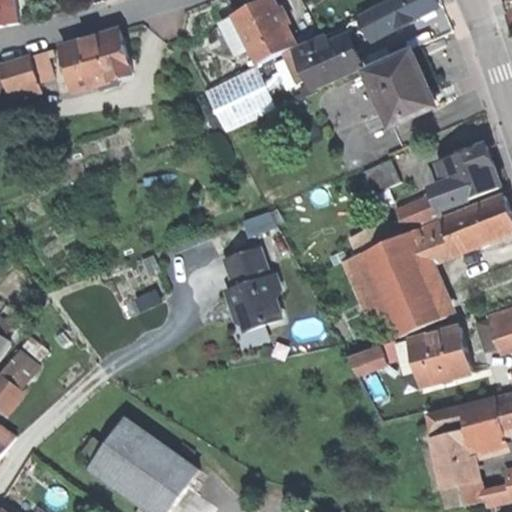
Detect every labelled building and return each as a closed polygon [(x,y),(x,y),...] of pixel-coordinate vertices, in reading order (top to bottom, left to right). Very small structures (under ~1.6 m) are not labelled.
[(0,0),(0,28),(19,26),(15,0),(0,0)] [(261,66),(299,47),(275,0),(272,0),(253,10),(237,18),(244,32),(261,66)] [(358,7),(354,0),(303,0),(321,34),(362,14),(358,7)] [(389,28),(391,31),(440,5),(437,0),(395,0),(379,9),(389,28)] [(381,32),(389,28),(379,9),(362,17),(363,19),(344,29),(371,35),(372,37),(381,32)] [(231,38),(244,32),(237,18),(224,25),(231,38)] [(91,41),(65,49),(77,92),(102,84),(120,79),(136,74),(123,32),(91,41)] [(296,49),(314,89),(365,67),(356,46),(350,33),(317,48),(314,41),(296,49)] [(392,47),(397,57),(413,49),(408,37),(391,45),(392,47)] [(367,70),(397,57),(392,47),(370,56),(367,70)] [(374,85),(393,126),(438,106),(427,81),(414,52),(368,72),(374,86),(374,85)] [(5,67),(14,97),(42,88),(33,58),(5,67)] [(230,126),(282,110),(269,66),(216,82),(230,126)] [(0,101),(14,97),(5,67),(0,68),(0,101)] [(122,85),(120,79),(102,84),(104,90),(122,85)] [(454,181),(462,203),(504,187),(495,164),(488,145),(446,161),(454,181)] [(366,172),(376,195),(404,182),(394,160),(366,172)] [(448,208),(462,203),(454,181),(436,188),(439,194),(427,198),(436,220),(450,214),(448,208)] [(444,221),(458,254),(511,232),(511,211),(506,197),(444,221)] [(407,231),(436,220),(427,198),(398,209),(407,231)] [(430,266),(458,254),(444,221),(416,232),(430,266)] [(355,239),(361,255),(368,253),(401,239),(394,222),(355,239)] [(451,318),(430,266),(416,232),(401,239),(368,253),(394,315),(403,338),(451,318)] [(261,249),(227,260),(237,289),(229,291),(231,300),(236,298),(239,306),(236,313),(239,322),(246,325),(261,320),(263,327),(265,326),(289,318),(281,297),(286,287),(281,273),(270,277),(261,249)] [(375,323),(394,315),(368,253),(361,255),(349,260),(375,323)] [(511,311),(492,318),(503,353),(511,350),(511,311)] [(263,327),(261,320),(246,325),(248,332),(263,327)] [(270,341),(265,326),(263,327),(248,332),(246,325),(239,322),(233,338),(237,352),(270,341)] [(419,364),(426,388),(477,374),(464,328),(413,343),(419,364)] [(0,361),(12,345),(0,336),(0,361)] [(407,367),(419,364),(413,343),(401,346),(407,367)] [(358,371),(388,361),(383,347),(353,357),(358,371)] [(0,377),(0,407),(3,410),(22,386),(5,371),(0,377)] [(511,394),(499,398),(508,436),(511,435),(511,394)] [(474,444),(508,436),(499,398),(465,406),(474,444)] [(478,462),(474,444),(465,406),(431,414),(434,425),(441,457),(449,489),(483,481),(478,462)] [(127,418),(92,468),(153,511),(171,511),(201,470),(127,418)] [(0,422),(0,435),(12,444),(18,435),(0,422)] [(430,460),(441,457),(434,425),(422,428),(430,460)] [(0,435),(0,460),(12,444),(0,435)] [(95,459),(105,444),(94,436),(84,451),(95,459)] [(487,500),(483,481),(449,489),(454,508),(487,500)] [(511,487),(488,494),(491,507),(511,501),(511,487)]
